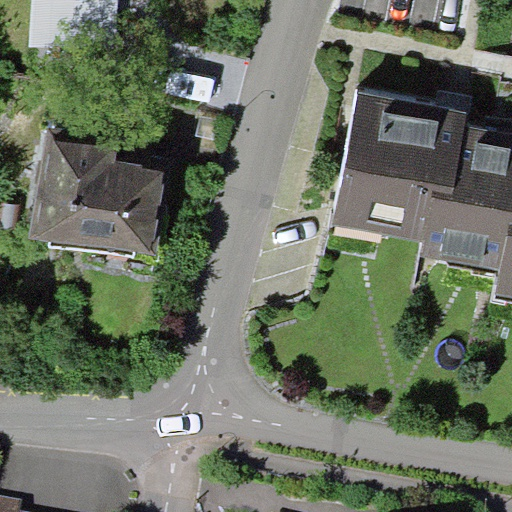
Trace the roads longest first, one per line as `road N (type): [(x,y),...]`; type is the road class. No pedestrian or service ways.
road 1 (residential): [(314,0),(189,414)]
road 2 (residential): [(511,469),(189,414)]
road 3 (residential): [(189,414),(0,414)]
